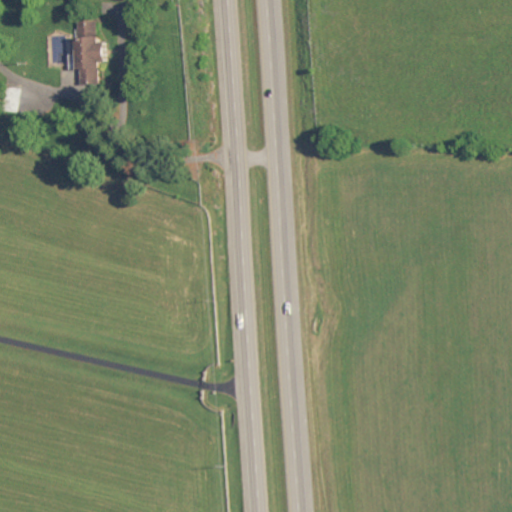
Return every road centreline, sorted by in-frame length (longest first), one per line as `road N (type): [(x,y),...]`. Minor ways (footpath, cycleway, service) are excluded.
road 1 (trunk): [(226,0),(261,511)]
road 2 (trunk): [(303,511),(268,0)]
